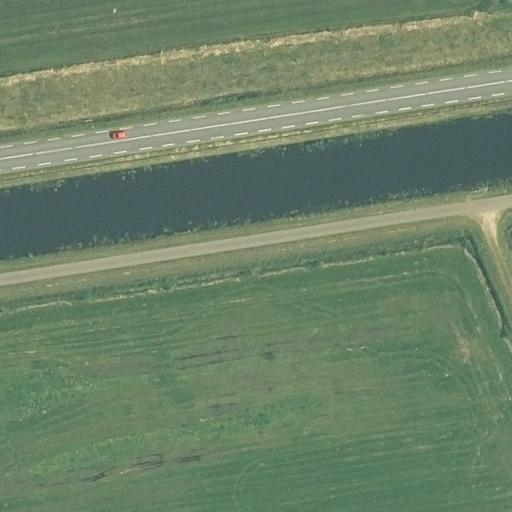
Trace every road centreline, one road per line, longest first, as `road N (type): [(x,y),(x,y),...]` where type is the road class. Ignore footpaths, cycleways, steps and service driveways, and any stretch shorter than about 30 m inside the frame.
road 1 (unclassified): [(0,281),(511,202)]
road 2 (primary): [(511,83),(0,160)]
